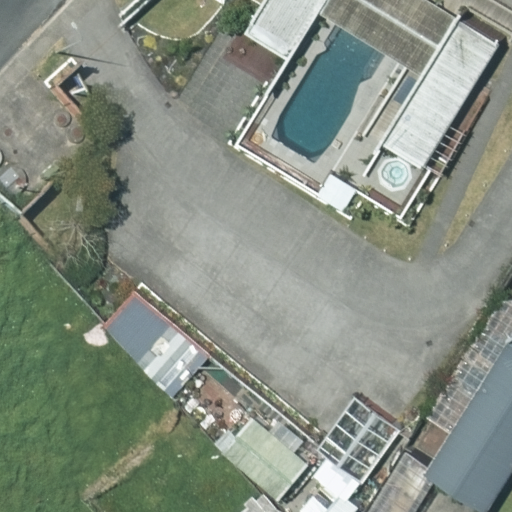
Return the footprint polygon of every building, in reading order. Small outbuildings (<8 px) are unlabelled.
[(305,0),(242,0),(289,28),(305,0)] [(505,16),(478,0),(450,0),(387,105),(433,133),(505,16)] [(212,361),(137,295),(106,331),(181,396),(212,361)] [(511,320),(431,451),(493,490),(511,459),(511,320)] [(316,471),(261,426),(231,462),(286,508),(316,471)]
